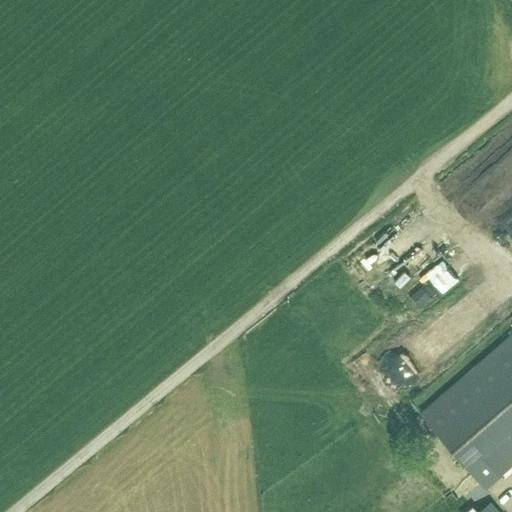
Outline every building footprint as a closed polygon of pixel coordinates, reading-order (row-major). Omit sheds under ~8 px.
[(365,256),(375,273),(410,254),(399,236),(365,256)] [(483,323),(465,304),(455,314),(473,333),(483,323)] [(447,323),(466,338),(471,332),(453,316),(447,323)] [(414,335),(425,362),(451,352),(440,325),(414,335)] [(511,465),(511,335),(422,413),(486,488),(511,465)] [(486,511),(480,504),(470,511),(508,511),(498,501),(486,511)]
